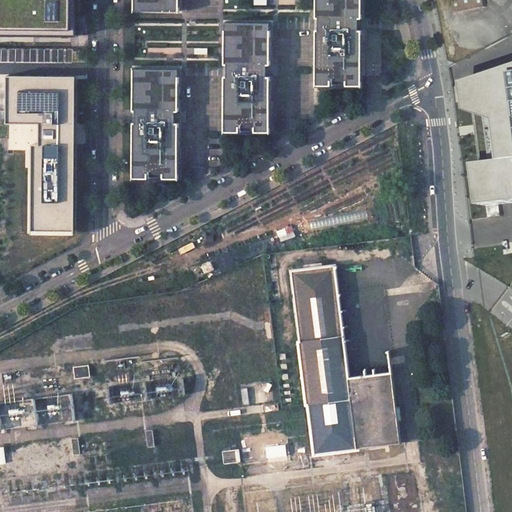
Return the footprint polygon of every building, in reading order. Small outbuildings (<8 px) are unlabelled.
[(0,0),(0,33),(72,33),(71,0),(0,0)] [(181,0),(135,0),(136,10),(181,10),(181,0)] [(364,0),(318,0),(318,18),(321,18),(321,29),(318,29),(318,86),(333,86),(333,80),(348,80),(348,86),(364,86),(364,29),(361,29),(361,18),(364,18),(364,0)] [(486,0),(464,0),(456,2),(459,13),(488,7),(486,0)] [(273,22),(227,22),(227,65),(230,65),(229,76),(227,76),(227,132),(242,132),(242,127),(257,127),(257,133),(273,133),(273,101),(273,76),(270,76),(270,65),(273,65),(273,22)] [(182,68),(136,67),(135,110),(138,110),(138,122),(135,121),(135,178),(151,178),(151,172),(165,172),(166,178),(182,179),(182,147),(181,147),(182,122),(178,122),(178,111),(181,111),(182,68)] [(511,68),(473,81),(476,109),(506,119),(511,158),(483,162),(488,202),(511,199),(511,68)] [(79,232),(79,77),(8,76),(9,125),(9,133),(33,134),(32,234),(79,232)] [(392,371),(349,376),(335,265),(291,270),(308,403),(314,455),(401,443),(392,371)] [(89,364),(74,366),(75,377),(90,375),(89,364)] [(0,425),(0,429),(75,420),(71,393),(0,401),(0,425)] [(153,428),(146,429),(148,445),(155,445),(153,428)] [(79,436),(72,437),(75,453),(81,452),(79,436)] [(239,449),(223,451),(224,463),(241,461),(239,449)]
